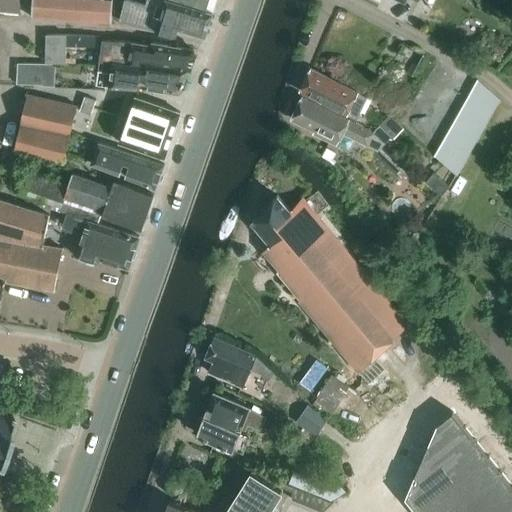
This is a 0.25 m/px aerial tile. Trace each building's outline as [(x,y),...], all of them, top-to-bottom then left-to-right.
[(0,0),(0,12),(19,14),(19,0),(0,0)] [(113,0),(33,0),(32,18),(112,23),(113,0)] [(125,0),(120,20),(168,33),(173,32),(174,28),(176,28),(179,26),(206,33),(213,12),(175,0),(125,0)] [(66,63),(67,34),(47,34),(47,63),(66,63)] [(130,56),(128,64),(145,66),(146,62),(187,70),(191,70),(196,53),(192,48),(153,42),(153,45),(118,39),(118,41),(98,40),(97,51),(130,56)] [(145,66),(128,64),(103,60),(101,69),(113,71),(111,87),(140,89),(141,73),(146,74),(146,87),(180,92),(181,90),(185,88),(188,80),(185,76),(187,70),(146,62),(145,66)] [(17,84),(42,85),(42,86),(56,87),(56,64),(18,63),(17,84)] [(367,98),(359,94),(311,70),(300,93),(356,120),(367,98)] [(472,90),(494,111),(500,100),(478,80),(472,90)] [(472,90),(466,101),(488,122),(494,111),(472,90)] [(78,105),(29,94),(18,146),(15,145),(10,167),(20,169),(24,147),(64,159),(78,105)] [(368,145),(374,133),(370,130),(303,96),(291,119),(315,131),(314,134),(338,146),(344,133),(368,145)] [(96,100),(85,97),(83,104),(94,108),(96,100)] [(173,135),(181,112),(135,97),(128,119),(173,135)] [(488,122),(466,101),(460,112),(482,133),(488,122)] [(91,115),(94,108),(83,104),(80,111),(91,115)] [(476,144),(482,133),(460,112),(454,123),(476,144)] [(165,158),(173,135),(128,119),(120,142),(165,158)] [(454,123),(447,134),(470,154),(476,144),(454,123)] [(380,126),(374,133),(386,144),(392,137),(380,126)] [(470,154),(447,134),(441,144),(464,165),(470,154)] [(156,188),(165,164),(99,142),(92,163),(120,174),(125,161),(131,163),(126,176),(156,188)] [(458,176),(464,165),(441,144),(435,156),(458,176)] [(73,172),(69,186),(29,170),(21,193),(53,204),(52,206),(99,222),(101,214),(143,228),(154,194),(115,180),(113,187),(73,172)] [(435,174),(427,183),(442,196),(450,187),(435,174)] [(360,372),(410,325),(302,199),(290,212),(277,196),(252,223),(271,244),(264,250),(280,269),(278,271),(302,300),(300,301),(360,372)] [(0,305),(5,280),(55,290),(63,248),(44,244),(49,214),(0,198),(0,305)] [(129,267),(140,236),(68,212),(63,227),(84,234),(77,255),(99,263),(101,257),(129,267)] [(269,381),(275,373),(257,357),(258,355),(215,338),(207,357),(214,360),(209,373),(245,388),(252,371),(261,374),(269,381)] [(326,385),(342,396),(349,386),(332,375),(326,385)] [(336,405),(342,396),(326,385),(319,394),(336,405)] [(263,430),(268,417),(252,410),(252,408),(215,393),(209,408),(209,407),(205,417),(198,420),(196,425),(199,432),(198,434),(244,453),(251,436),(246,434),(250,425),(263,430)] [(330,415),(336,405),(319,394),(313,404),(330,415)] [(308,404),(296,422),(306,429),(301,436),(311,443),(328,418),(308,404)] [(0,455),(13,417),(0,412),(0,455)] [(437,424),(406,498),(417,511),(511,511),(511,485),(453,412),(437,425),(437,424)] [(347,491),(330,473),(329,472),(323,478),(300,469),(295,470),(289,484),(331,501),(347,491)] [(270,511),(282,492),(252,474),(228,511),(195,511),(169,502),(165,511),(270,511)] [(322,511),(334,502),(331,501),(289,484),(282,481),(279,487),(292,492),(292,500),(322,511)]
